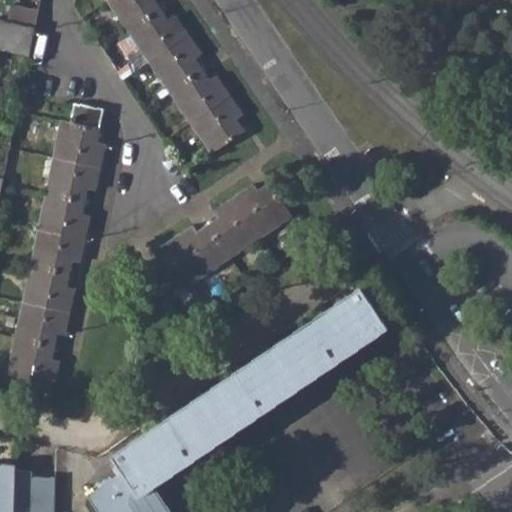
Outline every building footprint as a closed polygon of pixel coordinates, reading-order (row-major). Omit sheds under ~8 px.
[(108,0),(107,1),(127,31),(163,7),(158,0),(108,0)] [(11,15),(37,19),(39,6),(13,2),(11,15)] [(127,31),(148,62),(189,35),(176,15),(170,18),(163,7),(127,31)] [(0,45),(30,52),(35,27),(0,18),(0,45)] [(148,62),(169,92),(205,68),(199,58),(204,55),(189,35),(148,62)] [(169,92),(190,123),(231,95),(218,76),(212,80),(205,68),(169,92)] [(190,123),(211,153),(246,130),(238,119),(245,115),(231,95),(190,123)] [(70,121),(99,128),(102,110),(74,102),(70,121)] [(55,156),(100,167),(105,143),(98,141),(101,128),(99,128),(70,121),(63,119),(55,156)] [(47,193),(85,201),(87,189),(94,192),(100,167),(55,156),(47,193)] [(233,197),(259,235),(292,214),(270,182),(259,188),(255,183),(233,197)] [(39,229),(84,238),(89,215),(82,213),(85,201),(47,193),(39,229)] [(208,223),(231,255),(259,235),(233,197),(214,211),(217,217),(208,223)] [(173,237),(200,276),(231,255),(208,223),(197,229),(194,223),(173,237)] [(32,263),(70,272),(72,261),(79,262),(84,238),(39,229),(32,263)] [(145,265),(167,298),(200,276),(173,237),(153,251),(156,258),(145,265)] [(23,302),(69,311),(74,287),(67,285),(70,272),(32,263),(23,302)] [(170,511),(152,484),(386,323),(359,283),(112,453),(124,471),(91,494),(103,511),(170,511)] [(16,336),(55,345),(57,334),(64,335),(69,311),(23,302),(16,336)] [(8,372),(54,383),(59,358),(52,357),(55,345),(16,336),(8,372)] [(0,511),(52,511),(54,478),(29,478),(30,471),(14,471),(14,465),(0,464),(0,511)] [(260,511),(304,511),(291,492),(260,511)]
